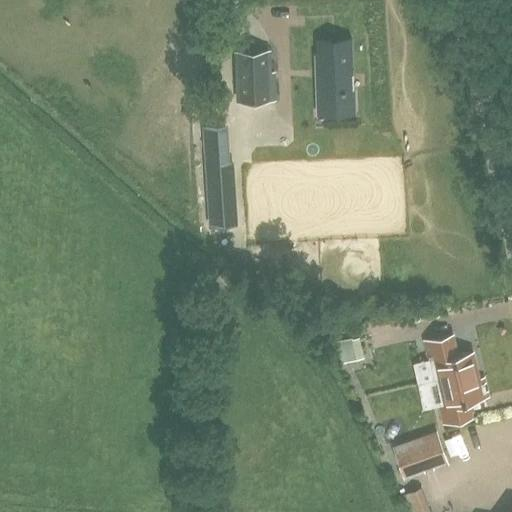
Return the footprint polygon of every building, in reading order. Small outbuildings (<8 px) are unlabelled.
[(367,46),(332,48),(333,63),(335,63),(336,102),(348,102),(349,116),(370,115),(368,83),(369,83),(367,46)] [(269,51),(237,52),(239,100),(274,99),(274,85),(270,85),(269,51)] [(226,160),(207,162),(208,175),(227,174),(226,160)] [(470,416),(467,401),(487,396),(483,378),(478,379),(472,352),(456,355),(451,334),(426,340),(435,379),(439,378),(445,404),(441,405),(445,422),(470,416)] [(344,339),(348,360),(364,357),(359,337),(353,338),(352,337),(344,339)] [(437,435),(395,449),(404,473),(445,459),(437,435)]
